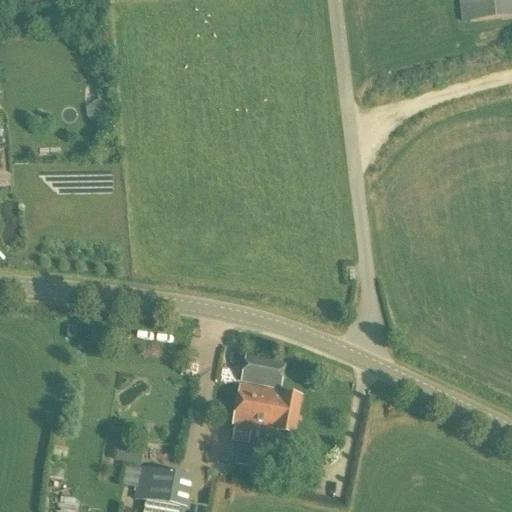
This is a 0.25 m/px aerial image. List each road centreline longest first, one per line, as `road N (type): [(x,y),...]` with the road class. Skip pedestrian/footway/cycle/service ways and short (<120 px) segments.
road 1 (tertiary): [(511,432),(342,349),(243,314),(0,282)]
road 2 (unknown): [(364,359),(368,283),(336,0)]
